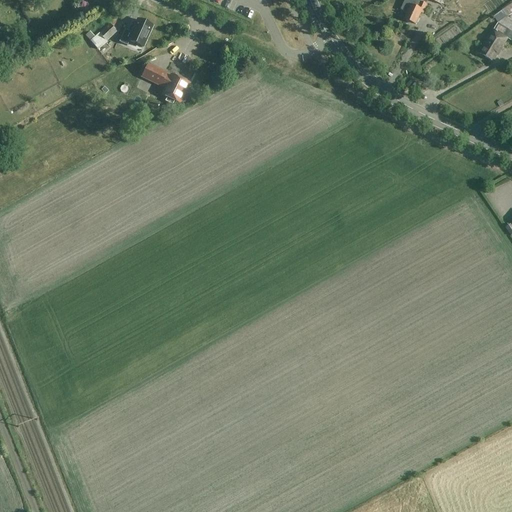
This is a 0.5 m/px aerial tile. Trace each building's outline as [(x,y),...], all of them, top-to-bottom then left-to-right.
[(408,13),(405,21),(416,25),(421,13),(423,14),(427,5),(416,0),(405,0),(401,10),(408,13)] [(511,22),(506,18),(499,23),(498,23),(494,30),(479,55),(492,63),(507,39),(511,42),(511,22)] [(119,43),(127,46),(129,42),(142,48),(152,26),(138,20),(132,33),(125,30),(119,43)] [(112,36),(116,32),(110,25),(93,39),(88,33),(85,36),(97,50),(107,41),(110,44),(115,39),(112,36)] [(162,95),(166,97),(164,102),(173,106),(175,102),(179,104),(180,102),(183,103),(184,103),(186,98),(186,97),(183,95),(189,84),(171,76),(170,79),(165,76),(165,74),(147,66),(142,77),(160,86),(161,83),(166,86),(162,95)]
